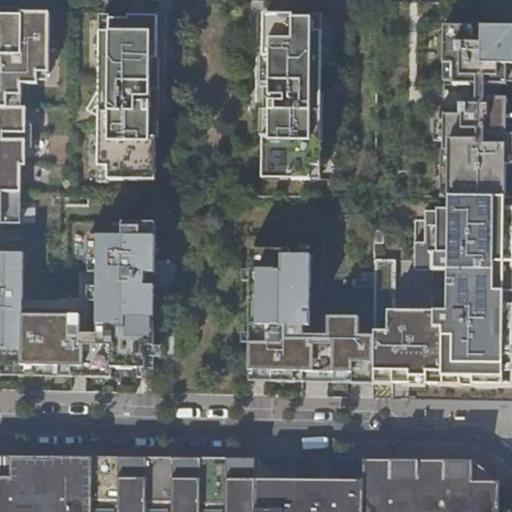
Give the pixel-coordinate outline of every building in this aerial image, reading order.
[(295,15),(268,14),(267,62),(274,62),(273,132),(267,132),(266,179),(314,180),(315,166),(323,166),(326,33),(315,33),(316,19),(295,19),(295,15)] [(51,75),(52,16),(2,15),(0,15),(0,96),(23,97),(23,85),(40,86),(40,75),(51,75)] [(132,18),(111,18),(111,33),(102,33),(102,168),(111,168),(111,182),(158,182),(158,139),(153,139),(153,70),(159,70),(160,18),(132,18)] [(511,27),(449,26),(448,65),(458,65),(458,85),(511,85),(511,27)] [(511,136),(511,137),(511,98),(488,98),(488,100),(481,100),(481,105),(465,105),(465,114),(448,114),(448,165),(453,165),(453,198),(454,198),(510,198),(510,166),(511,165),(511,136)] [(28,111),(0,110),(0,225),(23,226),(23,167),(27,167),(27,142),(22,142),(22,136),(27,136),(28,111)] [(511,229),(510,229),(510,198),(454,198),(454,212),(430,212),(430,245),(419,245),(419,273),(430,273),(430,266),(436,266),(436,273),(453,273),(452,314),(400,314),(401,263),(379,262),(378,338),(378,385),(447,386),(447,378),(477,379),(477,387),(507,387),(507,358),(511,357),(511,322),(508,322),(509,265),(511,264),(511,229)] [(0,376),(3,377),(3,367),(87,369),(86,379),(112,379),(112,370),(154,371),(157,225),(124,224),(124,238),(90,237),(89,276),(110,276),(110,286),(102,286),(101,335),(84,335),(84,317),(7,316),(7,301),(25,302),(26,255),(0,254),(0,376)] [(313,251),(263,251),(263,284),(251,284),(251,372),(269,372),(269,383),(304,383),(304,374),(353,373),(353,385),(378,385),(378,338),(363,338),(363,320),(333,320),(333,336),(307,336),(307,327),(314,327),(313,251)] [(3,456),(0,456),(0,478),(65,480),(67,459),(3,456)] [(65,480),(0,478),(0,511),(256,511),(258,487),(175,484),(176,463),(83,459),(67,459),(65,480)] [(259,466),(176,463),(175,484),(258,487),(259,466)] [(259,466),(258,487),(256,511),(364,511),(366,470),(363,470),(336,489),(304,488),(285,487),(259,466)] [(484,474),(366,470),(364,511),(500,511),(501,495),(484,474)]
